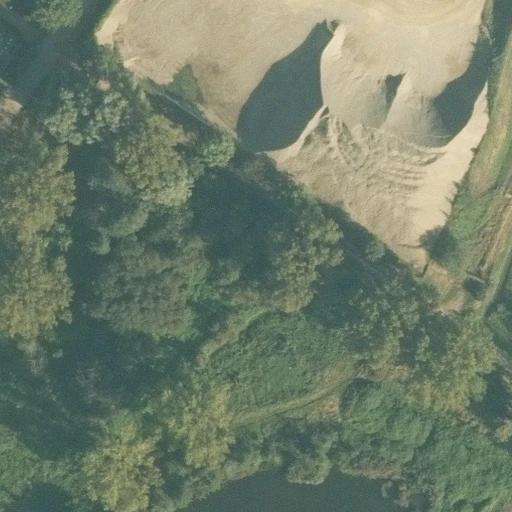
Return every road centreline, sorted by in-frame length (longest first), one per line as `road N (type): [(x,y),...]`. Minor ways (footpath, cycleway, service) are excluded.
road 1 (track): [(454,326),(61,57)]
road 2 (track): [(111,511),(217,443),(316,411),(454,326)]
road 3 (track): [(0,202),(22,184),(51,125),(61,57)]
road 4 (unknown): [(468,0),(451,24),(434,29),(355,0)]
